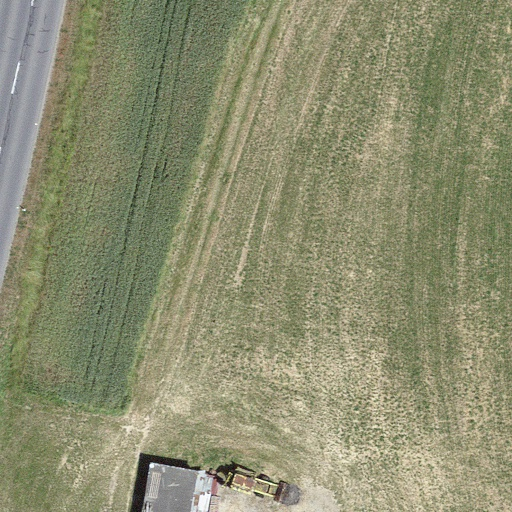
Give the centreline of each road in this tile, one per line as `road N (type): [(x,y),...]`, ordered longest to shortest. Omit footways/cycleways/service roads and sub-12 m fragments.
road 1 (track): [(295,0),(241,133),(130,511)]
road 2 (secondary): [(0,145),(33,0)]
